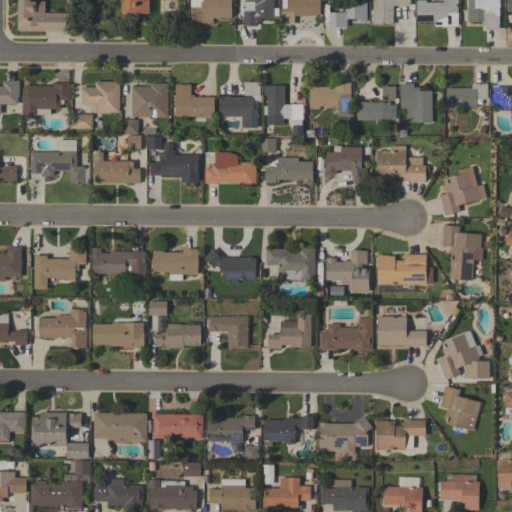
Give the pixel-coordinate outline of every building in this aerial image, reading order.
[(17,31),(17,0),(30,0),(30,1),(44,1),(44,13),(68,13),(68,31),(17,31)] [(121,14),(121,0),(149,0),(149,14),(121,14)] [(231,0),(231,18),(213,18),(213,23),(190,23),(190,0),(231,0)] [(274,0),(274,19),(262,19),(262,22),(257,22),(257,26),(243,26),(243,14),(239,14),(239,1),(254,1),(254,0),(274,0)] [(319,0),(319,15),(294,15),(294,24),(280,24),(280,8),(281,8),(281,0),(319,0)] [(366,0),(366,22),(357,22),(357,19),(346,19),(346,27),(329,27),(329,12),(344,12),(344,0),(366,0)] [(393,24),(370,24),(370,10),(373,10),(373,0),(410,0),(410,5),(393,5),(393,24)] [(443,2),(443,0),(457,0),(458,26),(434,26),(434,22),(416,22),(416,0),(426,0),(426,2),(443,2)] [(498,0),(499,29),(486,29),(486,25),(481,25),(481,22),(468,22),(467,0),(498,0)] [(0,86),(2,86),(2,80),(18,80),(18,97),(17,97),(17,104),(0,104),(0,86)] [(119,81),(119,112),(110,112),(110,113),(96,113),(96,112),(95,112),(95,105),(80,105),(81,87),(94,87),(94,81),(119,81)] [(220,116),(219,96),(229,96),(229,97),(252,97),(252,95),(244,95),(244,81),(259,81),(259,95),(260,95),(260,102),(258,102),(258,107),(256,107),(256,109),(257,109),(257,127),(241,127),(241,116),(220,116)] [(23,85),(53,85),(53,82),(70,82),(70,100),(63,100),(63,103),(60,103),(60,108),(49,108),(49,115),(36,115),(36,117),(23,117),(23,85)] [(308,87),(333,86),(333,82),(350,82),(350,115),(337,115),(337,106),(318,106),(318,109),(309,109),(308,87)] [(167,117),(156,117),(156,109),(151,109),(151,117),(131,116),(131,86),(149,86),(149,83),(167,83),(167,117)] [(406,122),(406,108),(399,108),(399,83),(413,83),(413,87),(419,87),(419,90),(431,90),(431,122),(406,122)] [(445,88),(471,88),(471,83),(487,83),(487,99),(476,99),(476,107),(455,107),(455,110),(445,110),(445,88)] [(175,84),(190,84),(190,95),(193,95),(193,97),(213,97),(213,119),(205,119),(205,121),(195,121),(195,116),(175,116),(175,84)] [(302,104),(302,119),(289,119),(289,111),(285,111),(285,116),(266,116),(266,111),(263,111),(263,106),(266,106),(265,95),(263,95),(262,85),(284,85),(284,104),(302,104)] [(395,86),(395,100),(381,100),(381,86),(395,86)] [(489,88),(493,88),(493,86),(507,86),(507,95),(511,95),(511,125),(509,125),(509,111),(493,111),(493,105),(489,105),(489,88)] [(389,102),(389,106),(396,106),(396,118),(389,118),(389,120),(356,120),(356,101),(366,101),(366,102),(389,102)] [(71,128),(71,114),(92,114),(92,129),(71,128)] [(138,119),(137,134),(121,133),(121,119),(138,119)] [(140,135),(140,149),(127,149),(127,135),(140,135)] [(161,149),(147,149),(147,136),(161,136),(161,149)] [(275,152),(259,151),(260,138),(275,138),(275,152)] [(150,175),(150,162),(159,162),(159,157),(158,157),(158,152),(162,152),(163,143),(172,143),(172,150),(173,150),(173,152),(174,152),(174,154),(197,154),(197,171),(198,171),(198,182),(195,182),(195,183),(184,183),(184,182),(181,182),(181,177),(170,177),(170,175),(150,175)] [(340,152),(340,146),(361,147),(360,168),(365,166),(369,180),(353,184),(349,171),(341,170),(336,170),(336,174),(324,174),(324,166),(325,166),(325,151),(340,152)] [(405,146),(405,157),(421,157),(422,165),(425,165),(425,180),(403,181),(403,179),(376,179),(376,151),(390,150),(390,146),(405,146)] [(59,151),(59,150),(75,150),(75,151),(76,151),(76,166),(84,166),(84,183),(80,183),(80,184),(73,184),(73,183),(69,183),(69,171),(58,171),(58,170),(53,170),(53,175),(46,175),(46,176),(41,176),(41,173),(31,173),(31,170),(29,170),(30,151),(59,151)] [(94,183),(94,152),(102,152),(102,160),(133,161),(133,168),(139,168),(139,183),(94,183)] [(236,162),(255,162),(255,184),(242,183),(242,182),(219,182),(219,183),(204,183),(204,167),(211,167),(211,163),(214,163),(214,152),(228,152),(237,155),(236,162)] [(297,158),(297,161),(312,161),(312,185),(310,185),(310,183),(304,183),(304,185),(302,185),(302,180),(296,180),(296,181),(290,181),(290,180),(278,180),(278,183),(264,183),(264,167),(276,167),(276,157),(297,158)] [(0,167),(3,167),(3,166),(15,166),(16,180),(3,181),(3,177),(0,177),(0,167)] [(439,195),(446,193),(444,184),(446,183),(445,177),(458,174),(457,170),(471,166),(476,185),(482,184),(486,197),(457,205),(459,211),(444,215),(439,195)] [(471,280),(448,278),(450,255),(449,255),(449,246),(441,245),(443,225),(459,226),(458,232),(480,234),(479,248),(482,248),(481,260),(472,259),(471,280)] [(511,231),(507,230),(503,245),(511,246),(511,231)] [(0,253),(5,253),(5,246),(21,246),(21,249),(25,249),(25,279),(20,279),(20,276),(19,276),(19,281),(8,281),(8,276),(4,276),(4,281),(0,281),(0,253)] [(33,255),(46,255),(46,258),(69,258),(69,247),(85,247),(85,264),(78,264),(78,270),(77,270),(77,277),(75,277),(75,280),(64,280),(64,278),(47,277),(46,289),(33,289),(33,255)] [(144,251),(144,261),(145,261),(145,278),(130,278),(130,273),(125,273),(125,275),(111,275),(111,273),(92,273),(92,247),(100,248),(100,253),(109,253),(109,251),(144,251)] [(255,257),(255,279),(243,279),(242,280),(237,280),(237,281),(230,281),(230,280),(223,280),(223,273),(219,273),(219,269),(216,265),(213,268),(203,258),(213,247),(222,257),(255,257)] [(314,280),(285,279),(285,272),(277,272),(277,265),(265,264),(265,248),(287,249),(287,252),(298,252),(298,248),(314,248),(314,280)] [(182,274),(182,280),(169,280),(169,274),(168,274),(168,272),(152,271),(152,250),(163,250),(163,252),(182,252),(182,249),(198,249),(198,255),(197,255),(197,274),(182,274)] [(368,292),(351,292),(351,290),(347,290),(347,283),(325,283),(325,257),(328,257),(329,256),(332,256),(332,257),(335,257),(335,262),(341,262),(341,260),(349,260),(350,250),(353,250),(353,249),(360,250),(366,251),(366,264),(361,264),(361,268),(368,268),(368,292)] [(376,284),(376,256),(379,256),(379,255),(387,255),(387,256),(390,256),(390,258),(394,258),(394,260),(403,260),(403,254),(425,254),(425,268),(432,268),(432,282),(425,282),(425,285),(376,284)] [(166,301),(166,315),(148,315),(148,301),(166,301)] [(38,337),(38,318),(55,318),(55,315),(70,315),(70,309),(86,309),(85,317),(85,329),(85,347),(70,347),(70,337),(38,337)] [(0,341),(0,314),(2,314),(7,314),(7,331),(14,331),(14,330),(26,330),(26,345),(14,345),(14,341),(0,341)] [(310,347),(289,347),(289,345),(280,345),(280,348),(267,348),(267,334),(279,334),(279,321),(297,321),(297,314),(310,314),(310,347)] [(165,316),(156,316),(156,331),(164,332),(165,316)] [(247,316),(247,348),(227,348),(227,331),(207,331),(208,316),(247,316)] [(376,316),(405,316),(405,331),(425,331),(425,346),(403,346),(403,342),(391,342),(391,346),(376,346),(376,316)] [(358,328),(358,318),(372,318),(372,350),(353,350),(353,348),(335,348),(335,350),(319,350),(319,331),(327,331),(327,324),(339,324),(339,327),(358,328)] [(142,322),(142,332),(143,332),(143,348),(122,348),(122,346),(108,346),(108,344),(101,344),(101,345),(92,345),(92,323),(111,323),(111,322),(142,322)] [(199,345),(183,345),(183,348),(167,348),(167,346),(163,346),(159,346),(154,346),(155,332),(165,332),(165,330),(167,330),(167,323),(180,323),(180,324),(200,324),(199,345)] [(438,360),(445,357),(442,348),(443,347),(441,342),(469,331),(475,346),(478,344),(482,354),(478,356),(479,359),(457,367),(459,374),(445,379),(438,360)] [(472,431),(444,423),(446,418),(444,417),(447,408),(439,406),(445,385),(459,390),(458,396),(480,402),(472,431)] [(511,391),(503,392),(503,407),(510,407),(510,421),(511,420),(511,391)] [(0,412),(24,412),(24,431),(8,431),(8,441),(0,441),(0,412)] [(31,446),(31,417),(39,417),(39,412),(80,413),(80,427),(65,427),(65,438),(66,438),(66,442),(87,442),(87,458),(66,458),(66,446),(31,446)] [(93,438),(93,412),(146,413),(146,441),(134,441),(134,438),(93,438)] [(173,415),(173,414),(202,414),(202,436),(201,436),(201,439),(193,439),(193,437),(166,437),(166,438),(152,438),(153,415),(173,415)] [(254,430),(242,429),(242,442),(228,442),(228,440),(206,440),(206,420),(225,420),(225,417),(240,418),(240,415),(254,415),(254,430)] [(326,450),(326,448),(317,448),(318,423),(321,423),(321,422),(325,422),(325,423),(352,423),(363,415),(371,427),(364,432),(367,435),(367,446),(354,446),(354,455),(340,455),(340,453),(337,453),(337,450),(326,450)] [(283,420),(283,418),(301,418),(301,416),(314,416),(313,429),(294,429),(294,438),(294,443),(285,443),(285,440),(263,440),(263,420),(283,420)] [(376,449),(376,421),(378,421),(378,420),(387,420),(387,421),(393,421),(393,426),(403,426),(403,419),(424,419),(424,435),(405,435),(405,449),(376,449)] [(258,445),(258,461),(244,461),(244,446),(258,445)] [(497,488),(497,459),(500,459),(500,451),(511,451),(511,481),(510,481),(510,487),(497,488)] [(89,461),(89,474),(74,474),(74,471),(69,471),(69,460),(89,461)] [(182,471),(180,471),(180,467),(182,467),(182,462),(200,462),(200,476),(182,476),(182,471)] [(0,471),(8,471),(8,477),(26,478),(25,493),(7,492),(7,497),(0,497),(0,471)] [(445,474),(475,474),(475,481),(478,481),(478,510),(464,510),(464,503),(461,503),(461,499),(439,499),(440,480),(445,481),(445,474)] [(279,488),(279,477),(298,478),(298,486),(309,486),(309,500),(298,500),(297,508),(281,507),(281,510),(263,510),(263,488),(279,488)] [(142,508),(120,508),(120,505),(107,505),(107,501),(94,501),(94,486),(107,486),(107,485),(110,485),(110,478),(123,479),(123,485),(142,485),(142,508)] [(220,509),(220,503),(208,503),(208,488),(220,488),(220,485),(222,485),(222,478),(244,479),(244,485),(245,485),(245,488),(255,488),(255,509),(220,509)] [(149,508),(149,488),(149,479),(159,480),(159,487),(160,487),(160,480),(184,480),(184,486),(192,486),(192,490),(196,490),(195,509),(149,508)] [(333,488),(333,479),(350,480),(350,487),(368,487),(367,511),(346,510),(346,507),(333,507),(333,504),(319,503),(320,488),(333,488)] [(60,484),(60,482),(82,482),(81,509),(66,509),(66,505),(29,505),(29,484),(60,484)] [(422,487),(421,511),(407,511),(407,508),(404,508),(404,505),(382,504),(383,486),(422,487)]
